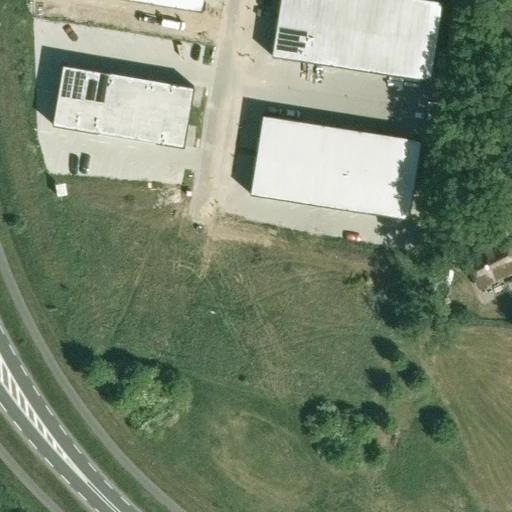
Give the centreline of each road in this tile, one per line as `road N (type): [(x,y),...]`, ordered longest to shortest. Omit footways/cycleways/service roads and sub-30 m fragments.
road 1 (unclassified): [(237,0),(202,209)]
road 2 (primary): [(69,461),(0,336)]
